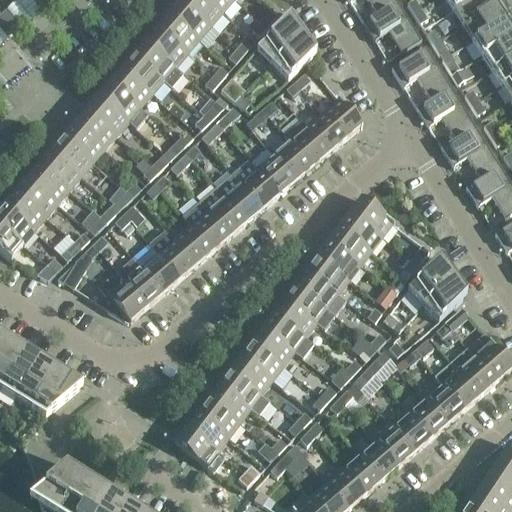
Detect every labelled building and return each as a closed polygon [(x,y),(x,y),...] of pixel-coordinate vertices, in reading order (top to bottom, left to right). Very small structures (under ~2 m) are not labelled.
[(41,0),(28,0),(40,12),(47,6),(41,0)] [(202,0),(184,0),(180,5),(211,32),(223,18),(202,0)] [(202,0),(223,18),(235,4),(229,0),(202,0)] [(365,0),(377,17),(396,5),(393,0),(346,0),(350,6),(351,6),(351,5),(358,0),(365,0)] [(444,0),(454,15),(477,0),(444,0)] [(463,30),(505,4),(502,0),(477,0),(454,15),(463,30)] [(414,18),(421,14),(415,4),(408,8),(414,18)] [(473,45),(510,22),(505,14),(508,10),(509,12),(510,11),(505,4),(463,30),(473,45)] [(169,19),(199,45),(211,32),(180,5),(169,19)] [(362,26),(375,46),(376,45),(375,45),(389,36),(402,57),(422,45),(396,5),(377,17),(362,26)] [(7,12),(0,18),(14,35),(21,28),(7,12)] [(427,24),(421,14),(414,18),(421,28),(427,24)] [(14,35),(0,18),(0,32),(7,41),(14,35)] [(269,18),(261,27),(267,32),(275,23),(269,18)] [(169,19),(157,32),(188,59),(199,45),(169,19)] [(257,53),(273,69),(303,39),(290,21),(257,53)] [(482,61),(511,42),(511,25),(510,22),(473,45),(482,61)] [(267,32),(261,27),(253,36),(259,41),(267,32)] [(157,32),(145,46),(176,72),(188,59),(157,32)] [(433,49),(440,44),(434,34),(427,39),(433,49)] [(288,84),(312,61),(316,57),(303,39),(273,69),(288,84)] [(492,76),(511,63),(511,42),(482,61),(492,76)] [(446,55),(440,44),(433,49),(440,59),(446,55)] [(245,45),(237,54),(244,59),(251,50),(245,45)] [(183,79),(176,72),(145,46),(133,60),(164,86),(171,92),(183,79)] [(430,103),(450,91),(426,51),(392,72),(404,92),(405,92),(405,91),(418,83),(430,103)] [(244,59),(237,54),(230,63),(236,69),(244,59)] [(133,60),(122,73),(152,100),(164,86),(133,60)] [(501,91),(511,84),(511,63),(492,76),(501,91)] [(452,79),(459,75),(453,65),(446,69),(452,79)] [(222,72),(214,82),(220,87),(228,78),(222,72)] [(110,87),(141,113),(152,100),(122,73),(110,87)] [(465,85),(459,75),(452,79),(459,89),(465,85)] [(295,86),(301,92),(310,85),(304,79),(295,86)] [(220,87),(214,82),(206,91),(212,96),(220,87)] [(221,95),(235,107),(240,101),(246,94),(232,82),(221,95)] [(511,107),(511,106),(511,84),(501,91),(511,107)] [(295,86),(286,94),(291,100),(301,92),(295,86)] [(98,101),(129,127),(136,133),(147,119),(141,113),(110,87),(98,101)] [(455,143),(475,131),(450,91),(430,103),(416,112),(429,132),(430,132),(429,131),(443,123),(455,143)] [(471,110),(478,106),(472,95),(465,100),(471,110)] [(86,115),(117,141),(129,127),(98,101),(86,115)] [(204,121),(210,126),(228,108),(218,101),(211,110),(213,112),(204,121)] [(235,107),(244,115),(249,108),(240,101),(235,107)] [(362,131),(338,103),(337,104),(338,104),(322,118),(344,144),(360,131),(361,131),(362,131)] [(485,116),(478,106),(471,110),(478,120),(485,116)] [(262,114),(268,120),(277,113),(272,107),(262,114)] [(182,119),(194,129),(202,119),(191,109),(182,119)] [(262,114),(253,122),(258,128),(268,120),(262,114)] [(74,128),(105,155),(117,141),(86,115),(74,128)] [(344,144),(322,118),(306,132),(328,158),(344,144)] [(217,128),(222,134),(231,125),(225,120),(217,128)] [(201,135),(210,126),(204,121),(196,129),(201,135)] [(299,125),(283,139),(289,146),(311,172),(328,158),(306,132),(299,125)] [(491,141),(498,137),(491,126),(484,131),(491,141)] [(74,128),(62,142),(93,168),(105,155),(74,128)] [(222,134),(217,128),(208,136),(201,143),(207,149),(222,134)] [(475,131),(455,143),(441,152),(454,172),(455,171),(454,170),(467,162),(480,183),(500,170),(475,131)] [(178,146),(184,152),(193,143),(187,137),(178,146)] [(504,147),(498,137),(491,141),(497,151),(504,147)] [(51,155),(81,182),(93,168),(62,142),(51,155)] [(175,160),(184,152),(178,146),(170,154),(175,160)] [(311,172),(289,146),(273,160),(295,186),(311,172)] [(186,159),(191,164),(200,156),(194,150),(186,159)] [(265,151),(248,165),(279,200),(295,186),(273,160),(265,151)] [(51,155),(39,169),(70,195),(81,182),(51,155)] [(510,171),(511,169),(511,159),(510,157),(503,161),(510,171)] [(191,164),(186,159),(170,173),(176,179),(191,164)] [(152,172),(158,177),(167,169),(161,163),(152,172)] [(262,214),(279,200),(248,165),(232,179),(262,214)] [(27,183),(58,209),(70,195),(39,169),(27,183)] [(466,191),(478,212),(479,211),(479,210),(492,202),(505,223),(511,218),(511,189),(500,170),(480,183),(466,191)] [(149,186),(158,177),(152,172),(144,180),(149,186)] [(262,214),(232,179),(215,193),(245,228),(262,214)] [(154,189),(160,195),(169,186),(163,181),(154,189)] [(27,183),(16,196),(46,223),(58,209),(27,183)] [(126,197),(132,203),(141,194),(135,189),(126,197)] [(154,189),(146,197),(152,203),(160,195),(154,189)] [(245,228),(215,193),(199,207),(229,242),(245,228)] [(4,210),(34,236),(46,223),(16,196),(4,210)] [(124,211),(132,203),(126,197),(118,205),(124,211)] [(350,218),(382,243),(393,229),(393,230),(394,229),(360,203),(360,204),(350,218)] [(190,230),(212,256),(229,242),(199,207),(182,221),(190,230)] [(4,210),(0,214),(0,230),(23,250),(34,236),(4,210)] [(124,219),(129,225),(138,217),(132,211),(124,219)] [(101,222),(106,228),(115,220),(109,214),(101,222)] [(350,218),(339,232),(371,257),(382,243),(350,218)] [(124,219),(115,228),(121,234),(129,225),(124,219)] [(98,236),(106,228),(101,222),(92,231),(98,236)] [(134,232),(128,226),(121,233),(127,239),(134,232)] [(511,227),(495,238),(508,258),(508,257),(511,254),(511,227)] [(0,254),(12,265),(12,264),(11,263),(23,250),(0,230),(0,254)] [(212,256),(190,230),(173,244),(196,270),(212,256)] [(339,232),(328,247),(360,271),(371,257),(339,232)] [(196,270),(173,244),(166,235),(149,249),(157,258),(179,284),(196,270)] [(75,248),(81,253),(89,245),(84,239),(75,248)] [(93,250),(98,256),(107,247),(101,241),(93,250)] [(317,261),(349,286),(360,271),(328,247),(317,261)] [(72,262),(81,253),(75,248),(66,256),(72,262)] [(93,250),(84,258),(90,264),(98,256),(93,250)] [(418,255),(411,265),(418,270),(425,261),(418,255)] [(66,256),(61,261),(67,267),(72,262),(66,256)] [(179,284),(157,258),(140,272),(163,298),(179,284)] [(317,261),(306,275),(338,300),(349,286),(317,261)] [(408,294),(423,310),(453,280),(441,262),(408,294)] [(47,270),(56,278),(62,271),(54,263),(47,270)] [(134,264),(118,278),(146,312),(163,298),(140,272),(134,264)] [(418,270),(411,265),(404,274),(411,280),(418,270)] [(76,267),(58,284),(63,287),(74,294),(86,274),(76,267)] [(47,270),(36,280),(47,286),(56,278),(47,270)] [(306,275),(295,290),(335,320),(346,306),(338,300),(306,275)] [(118,278),(101,293),(106,299),(130,327),(131,327),(130,326),(146,312),(118,278)] [(453,280),(423,310),(439,326),(451,314),(467,299),(453,280)] [(397,284),(390,294),(396,299),(404,289),(397,284)] [(295,290),(284,304),(317,328),(324,334),(335,320),(295,290)] [(396,299),(390,294),(383,304),(389,308),(396,299)] [(273,318),(306,343),(317,328),(284,304),(273,318)] [(374,327),(382,318),(375,313),(368,323),(374,327)] [(262,333),(295,357),(302,363),(313,348),(306,343),(273,318),(262,333)] [(383,326),(392,334),(397,327),(388,320),(383,326)] [(445,328),(450,334),(460,326),(454,320),(445,328)] [(445,328),(436,336),(441,342),(450,334),(445,328)] [(262,333),(251,347),(283,372),(295,357),(262,333)] [(0,359),(10,344),(0,337),(0,359)] [(380,339),(372,348),(378,354),(386,345),(380,339)] [(0,392),(1,393),(25,353),(10,344),(0,359),(0,392)] [(426,345),(422,348),(412,356),(418,362),(420,360),(423,362),(433,353),(426,345)] [(511,371),(490,345),(489,346),(489,347),(473,361),(496,387),(511,373),(511,371)] [(240,362),(273,386),(283,372),(251,347),(240,362)] [(397,362),(403,357),(395,347),(389,353),(397,362)] [(378,354),(372,348),(364,357),(369,362),(378,354)] [(16,402),(40,363),(25,353),(1,393),(16,402)] [(467,353),(451,367),(480,401),(496,387),(473,361),(467,353)] [(412,356),(403,364),(409,370),(418,362),(412,356)] [(240,362),(229,376),(262,400),(273,386),(240,362)] [(31,412),(56,372),(40,363),(16,402),(31,412)] [(368,372),(374,378),(382,369),(376,363),(368,372)] [(355,366),(347,374),(353,380),(361,371),(355,366)] [(441,389),(463,415),(480,401),(451,367),(434,381),(441,389)] [(83,389),(66,379),(56,372),(31,412),(46,421),(83,389)] [(368,372),(360,381),(366,386),(374,378),(368,372)] [(353,380),(347,374),(339,383),(344,389),(353,380)] [(218,390),(251,415),(258,420),(269,406),(262,400),(229,376),(218,390)] [(320,399),(325,393),(319,387),(313,394),(320,399)] [(346,395),(352,401),(359,394),(353,388),(346,395)] [(463,415),(441,389),(424,403),(447,429),(463,415)] [(218,390),(208,405),(240,429),(251,415),(218,390)] [(330,392),(322,401),(327,406),(336,398),(330,392)] [(338,404),(344,410),(352,401),(346,395),(338,404)] [(327,406),(322,401),(313,410),(319,415),(327,406)] [(447,429),(424,403),(408,417),(430,443),(447,429)] [(338,404),(330,413),(336,418),(344,410),(338,404)] [(197,419),(229,443),(240,429),(208,405),(197,419)] [(430,443),(408,417),(391,431),(414,457),(430,443)] [(197,419),(186,433),(218,458),(229,443),(197,419)] [(305,419),(297,427),(303,433),(311,424),(305,419)] [(303,433),(297,427),(288,436),(294,441),(303,433)] [(308,436),(314,441),(322,432),(316,427),(308,436)] [(414,457),(391,431),(375,446),(397,472),(414,457)] [(174,446),(174,447),(207,473),(208,472),(207,471),(218,458),(186,433),(175,447),(174,446)] [(314,441),(308,436),(300,444),(306,450),(314,441)] [(280,445),(272,454),(278,459),(286,450),(280,445)] [(397,472),(375,446),(358,460),(381,486),(397,472)] [(257,456),(269,468),(278,459),(272,454),(265,447),(257,456)] [(511,451),(508,449),(507,450),(508,451),(498,465),(511,474),(511,451)] [(278,467),(284,473),(292,464),(287,458),(278,467)] [(381,486),(358,460),(342,474),(365,500),(381,486)] [(511,474),(498,465),(488,480),(511,496),(511,474)] [(278,467),(270,476),(276,481),(284,473),(278,467)] [(49,511),(59,511),(78,482),(81,477),(66,468),(62,472),(38,492),(29,500),(49,511)] [(298,482),(306,492),(319,480),(311,471),(298,482)] [(244,477),(252,486),(258,480),(249,472),(244,477)] [(350,511),(365,500),(342,474),(326,488),(346,511),(350,511)] [(78,482),(59,511),(80,511),(96,487),(81,477),(78,482)] [(252,486),(244,477),(238,483),(247,491),(252,486)] [(511,511),(511,496),(488,480),(478,495),(503,511),(511,511)] [(80,511),(101,511),(112,496),(96,487),(80,511)] [(346,511),(326,488),(309,502),(317,511),(346,511)] [(503,511),(478,495),(468,510),(470,511),(503,511)] [(112,496),(101,511),(123,511),(127,506),(112,496)] [(259,496),(254,505),(262,510),(267,502),(259,496)] [(317,511),(309,502),(297,511),(317,511)]
